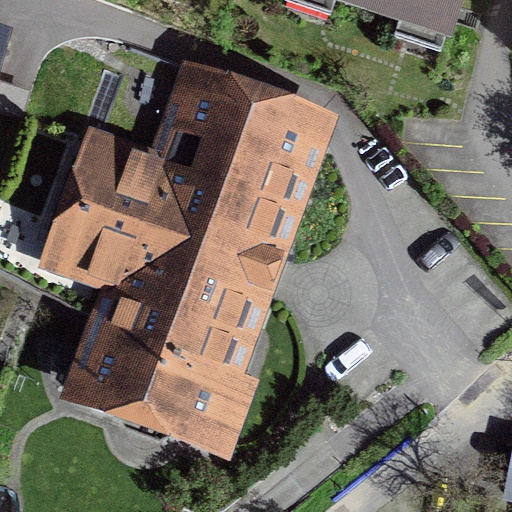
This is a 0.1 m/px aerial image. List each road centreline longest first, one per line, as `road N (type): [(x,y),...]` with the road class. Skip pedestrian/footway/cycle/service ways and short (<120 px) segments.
road 1 (residential): [(280,511),(457,382)]
road 2 (residential): [(371,511),(487,413),(511,402)]
